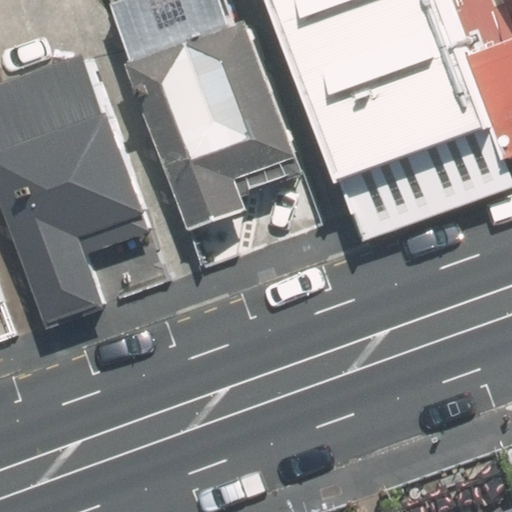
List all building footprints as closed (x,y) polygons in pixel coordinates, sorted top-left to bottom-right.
[(252,34),(239,0),(152,0),(134,7),(157,68),(149,71),(209,236),(267,215),(262,200),(321,179),(267,29),(252,34)] [(503,126),(481,61),(458,0),(285,0),(350,180),(503,126)] [(121,110),(98,49),(0,86),(0,123),(10,151),(2,154),(62,315),(118,294),(101,249),(167,224),(124,109),(121,110)] [(511,49),(481,61),(503,126),(511,149),(511,49)] [(0,317),(13,313),(8,298),(15,295),(0,253),(0,317)]
